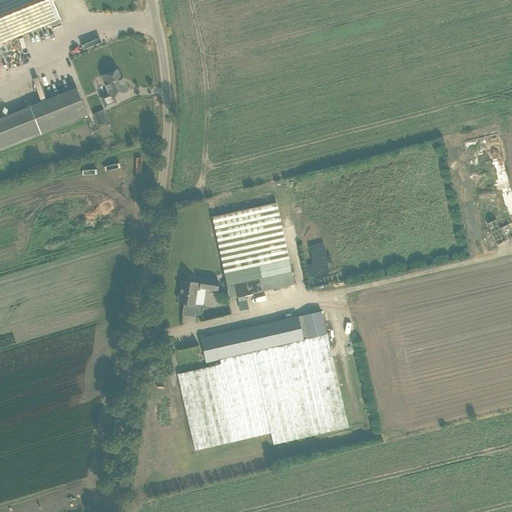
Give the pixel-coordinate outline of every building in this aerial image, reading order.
[(59,20),(59,19),(51,0),(0,0),(0,42),(47,24),(48,26),(50,25),(52,29),(61,25),(59,20)] [(122,78),(120,78),(117,69),(101,76),(108,94),(100,97),(105,108),(117,104),(114,96),(127,91),(122,78)] [(38,135),(87,115),(76,87),(27,107),(38,135)] [(97,126),(108,122),(103,110),(92,114),(97,126)] [(483,236),(489,249),(511,237),(511,224),(511,222),(500,228),(496,219),(506,215),(503,209),(484,218),(491,233),(483,236)] [(177,296),(177,300),(178,301),(178,303),(194,305),(197,305),(196,314),(201,315),(205,289),(217,291),(218,282),(200,279),(200,284),(181,281),(179,295),(177,296)] [(263,293),(260,279),(233,285),(236,298),(263,293)] [(199,336),(205,362),(219,359),(220,364),(176,374),(194,451),(270,433),(273,445),(348,427),(320,311),(297,317),(297,316),(271,322),(276,344),(254,350),(249,330),(249,328),(203,338),(203,335),(199,336)] [(345,411),(349,426),(362,423),(356,399),(354,391),(345,393),(349,410),(345,411)]
